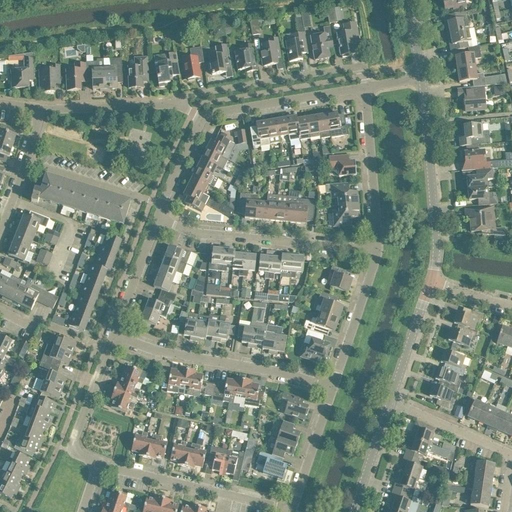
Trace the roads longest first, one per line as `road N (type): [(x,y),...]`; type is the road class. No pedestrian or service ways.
road 1 (residential): [(332,389),(114,334)]
road 2 (residential): [(378,251),(197,233),(157,219)]
road 3 (residential): [(429,280),(435,239),(421,79)]
road 4 (residential): [(291,510),(97,463)]
road 5 (residential): [(359,67),(190,93),(176,104)]
road 6 (residential): [(202,118),(365,87)]
road 7 (residential): [(378,251),(365,87)]
road 8 (residential): [(97,463),(73,441),(114,334)]
road 9 (residential): [(332,389),(378,251)]
road 10 (residential): [(162,204),(26,162)]
road 11 (residential): [(40,109),(176,104)]
road 12 (residential): [(511,454),(390,400)]
road 13 (residential): [(291,510),(332,389)]
road 14 (residential): [(390,400),(429,280)]
road 15 (residential): [(114,334),(157,219)]
